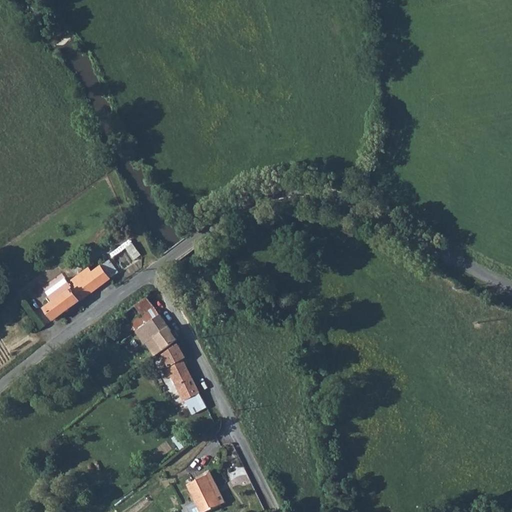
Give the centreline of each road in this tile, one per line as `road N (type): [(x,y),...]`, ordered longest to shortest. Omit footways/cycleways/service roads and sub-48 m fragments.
road 1 (unclassified): [(511,286),(360,206),(301,190),(226,215),(149,273)]
road 2 (residential): [(268,491),(149,273)]
road 3 (unclassified): [(149,273),(0,385)]
